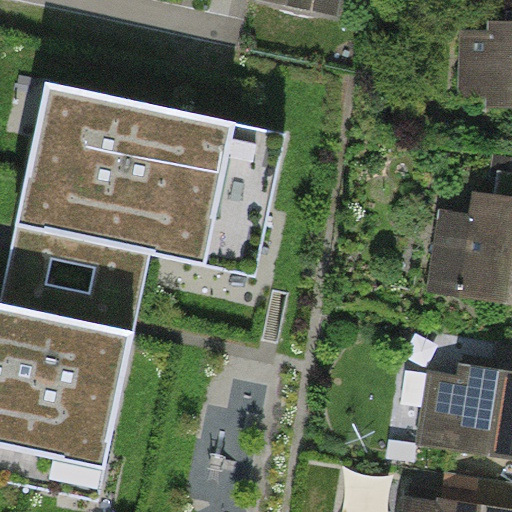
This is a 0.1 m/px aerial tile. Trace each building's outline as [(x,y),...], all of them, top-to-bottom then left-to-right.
[(338,0),(283,0),(336,12),(338,0)] [(511,109),(511,30),(467,30),(466,109),(511,109)] [(66,145),(37,138),(18,226),(151,255),(194,265),(200,239),(263,253),(289,136),(79,90),(66,145)] [(511,318),(511,208),(475,203),(472,225),(436,220),(427,287),(463,292),(460,311),(511,318)] [(151,255),(18,226),(2,307),(135,334),(151,255)] [(0,481),(72,496),(82,449),(110,455),(135,334),(2,307),(0,306),(0,481)] [(511,455),(511,378),(455,371),(454,378),(432,375),(423,443),(511,455)] [(471,511),(403,503),(401,511),(471,511)]
